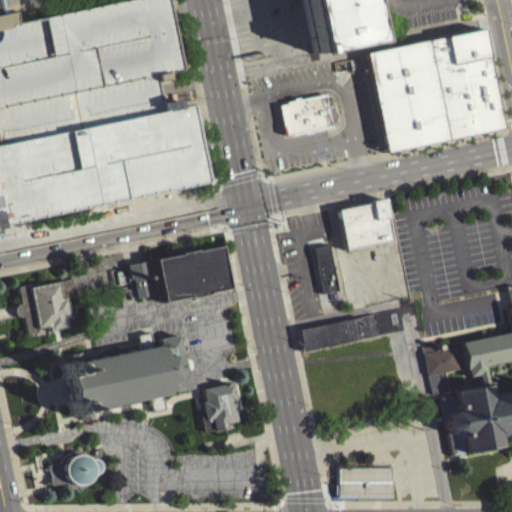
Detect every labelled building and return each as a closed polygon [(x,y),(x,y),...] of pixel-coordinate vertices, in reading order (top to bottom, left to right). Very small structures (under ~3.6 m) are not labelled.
[(0,223),(203,182),(187,103),(158,109),(151,73),(179,67),(164,0),(123,0),(14,22),(11,10),(0,12),(0,223)] [(295,0),(359,0),(369,46),(308,59),(295,0)] [(363,52),(383,149),(499,126),(479,27),(363,52)] [(274,102),(280,134),(335,124),(331,102),(324,103),(322,94),(274,102)] [(335,208),(343,248),(389,238),(380,196),(338,205),(339,208),(335,208)] [(312,246),(326,242),(336,289),(322,292),(312,246)] [(217,246),(192,251),(192,248),(177,251),(177,253),(152,258),(161,299),(188,294),(188,296),(206,292),(205,289),(225,285),(217,246)] [(71,275),(56,278),(40,281),(38,278),(17,283),(16,285),(19,300),(16,301),(16,302),(14,303),(13,305),(13,306),(13,308),(14,310),(16,312),(18,313),(18,314),(22,314),(26,331),(37,329),(37,325),(46,323),(47,328),(56,326),(65,324),(63,315),(68,314),(64,295),(75,293),(71,275)] [(511,305),(505,307),(510,330),(458,341),(464,368),(466,368),(467,375),(477,373),(479,382),(486,381),(483,364),(511,358),(511,305)] [(297,327),(301,348),(376,333),(372,313),(297,327)] [(55,362),(58,375),(61,375),(64,389),(67,403),(64,403),(66,416),(79,414),(79,416),(80,421),(90,419),(89,414),(88,410),(147,398),(149,406),(150,411),(162,408),(161,404),(159,396),(168,394),(189,390),(192,385),(187,357),(182,353),(179,354),(175,334),(156,338),(157,343),(150,345),(148,332),(133,335),(135,342),(136,348),(79,359),(78,356),(77,350),(67,352),(68,356),(68,360),(55,362)] [(420,345),(430,392),(445,389),(442,371),(458,367),(453,344),(434,348),(433,343),(420,345)] [(229,381),(200,387),(203,400),(200,400),(203,415),(199,415),(202,430),(224,426),(223,421),(235,419),(230,397),(233,397),(229,381)] [(450,454),(499,444),(497,434),(511,430),(511,387),(489,392),(486,381),(479,382),(451,388),(452,392),(438,395),(450,454)] [(47,463),(46,467),(49,472),(49,474),(49,476),(49,481),(51,483),(63,481),(67,484),(72,486),(77,487),(83,485),(88,482),(93,476),(98,474),(101,478),(107,477),(110,471),(108,467),(110,463),(108,457),(102,452),(101,448),(99,447),(97,448),(95,452),(88,454),(85,452),(82,450),(76,449),(71,450),(65,453),(61,458),(58,461),(47,463)] [(337,466),(390,466),(390,495),(337,496),(337,466)]
